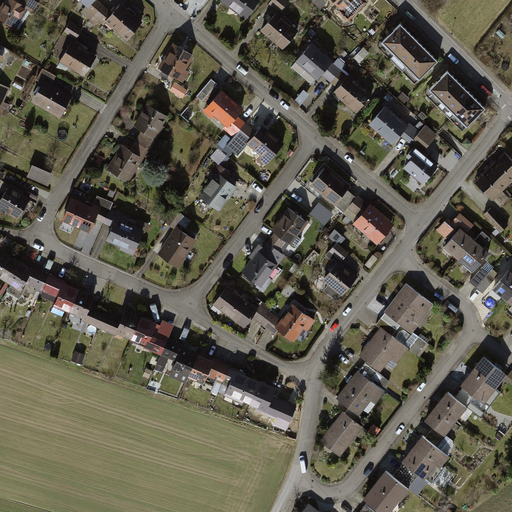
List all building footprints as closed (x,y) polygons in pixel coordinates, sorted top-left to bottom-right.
[(14,0),(4,0),(0,8),(0,18),(18,29),(30,8),(35,11),(40,2),(36,0),(21,0),(20,3),(14,0)] [(113,14),(97,0),(92,0),(89,5),(85,8),(104,24),(107,20),(113,14)] [(228,0),(227,3),(249,18),(260,0),(228,0)] [(282,11),(291,0),(274,0),(272,3),(282,11)] [(312,0),(321,9),(330,1),(328,0),(312,0)] [(372,2),(369,0),(334,0),(354,19),(372,2)] [(113,14),(107,20),(128,39),(142,23),(121,4),(113,14)] [(281,14),(265,32),(285,49),(301,31),(281,14)] [(73,21),(66,30),(78,39),(84,30),(73,21)] [(416,38),(403,25),(381,47),(394,60),(416,38)] [(429,50),(416,38),(394,60),(407,72),(429,50)] [(59,40),(56,51),(64,53),(67,42),(59,40)] [(176,44),(161,67),(179,78),(193,56),(176,44)] [(73,45),(62,62),(85,77),(96,60),(73,45)] [(313,49),(300,65),(321,81),(334,65),(313,49)] [(442,63),(429,50),(407,72),(420,85),(442,63)] [(463,85),(450,72),(430,93),(443,105),(463,85)] [(352,79),(339,95),(360,112),(373,95),(352,79)] [(47,83),(35,101),(60,117),(72,99),(47,83)] [(184,97),(188,90),(176,83),(172,89),(184,97)] [(0,85),(0,109),(9,90),(0,85)] [(476,97),(463,85),(443,105),(456,118),(476,97)] [(223,91),(207,108),(233,131),(242,122),(236,116),(243,109),(223,91)] [(489,110),(476,97),(456,118),(469,130),(489,110)] [(168,117),(149,105),(136,126),(145,131),(155,138),(168,117)] [(385,109),(372,126),(393,143),(407,127),(385,109)] [(263,126),(249,142),(270,160),(283,144),(263,126)] [(145,131),(138,143),(148,149),(155,138),(145,131)] [(148,149),(138,143),(132,152),(142,159),(148,149)] [(128,182),(142,159),(132,152),(122,146),(108,169),(128,182)] [(219,163),(226,156),(221,150),(213,156),(219,163)] [(511,153),(510,152),(493,168),(510,187),(511,184),(511,153)] [(417,153),(404,170),(424,185),(437,169),(417,153)] [(28,177),(50,186),(55,174),(33,165),(28,177)] [(326,168),(312,183),(334,204),(349,189),(326,168)] [(493,168),(475,183),(492,202),(510,187),(493,168)] [(219,176),(203,196),(220,210),(237,191),(219,176)] [(13,193),(4,208),(23,220),(32,204),(13,193)] [(311,213),(326,225),(335,214),(321,202),(311,213)] [(99,215),(72,205),(64,226),(90,236),(99,215)] [(486,214),(502,232),(511,224),(494,206),(486,214)] [(291,208),(274,230),(291,243),(307,221),(291,208)] [(372,208),(359,223),(379,241),(392,227),(372,208)] [(168,222),(175,228),(181,222),(186,227),(191,221),(180,210),(168,222)] [(465,224),(471,229),(476,224),(462,212),(454,222),(461,228),(465,224)] [(120,221),(110,241),(136,252),(145,232),(120,221)] [(438,229),(447,239),(455,231),(446,221),(438,229)] [(179,228),(162,254),(179,265),(196,239),(179,228)] [(336,231),(331,236),(340,244),(345,238),(336,231)] [(485,247),(492,238),(483,231),(476,241),(485,247)] [(463,233),(449,251),(477,273),(491,255),(463,233)] [(268,242),(245,271),(261,284),(284,255),(268,242)] [(330,253),(342,263),(351,252),(338,243),(330,253)] [(0,277),(8,282),(19,263),(6,256),(0,265),(0,277)] [(340,262),(325,278),(331,283),(325,290),(336,300),(357,276),(340,262)] [(21,290),(32,271),(19,263),(8,282),(21,290)] [(488,263),(471,281),(484,292),(500,274),(488,263)] [(61,281),(39,270),(33,283),(54,293),(61,281)] [(498,289),(511,302),(511,301),(511,276),(510,275),(498,289)] [(97,299),(67,285),(55,310),(64,315),(66,310),(87,320),(97,299)] [(409,288),(391,311),(415,329),(433,306),(409,288)] [(229,291),(218,305),(245,326),(256,312),(229,291)] [(294,308),(280,328),(299,340),(312,320),(294,308)] [(120,322),(94,310),(89,323),(115,334),(120,322)] [(135,338),(145,320),(131,313),(121,331),(135,338)] [(149,346),(159,327),(145,320),(135,338),(149,346)] [(384,332),(365,356),(387,373),(406,350),(384,332)] [(200,356),(161,339),(156,350),(179,360),(171,377),(188,384),(200,356)] [(230,367),(202,356),(193,378),(207,384),(211,373),(225,379),(230,367)] [(487,356),(476,370),(499,388),(510,375),(487,356)] [(476,370),(466,383),(488,401),(499,388),(476,370)] [(248,403),(257,380),(237,372),(228,395),(248,403)] [(361,372),(340,399),(363,416),(384,389),(361,372)] [(267,410),(276,388),(257,380),(248,403),(267,410)] [(451,390),(441,405),(460,419),(470,404),(451,390)] [(295,407),(275,399),(269,414),(290,422),(295,407)] [(441,405),(430,419),(450,433),(460,419),(441,405)] [(346,413),(322,442),(338,455),(362,426),(346,413)] [(426,438),(407,462),(429,480),(449,456),(426,438)] [(442,485),(452,475),(446,469),(437,480),(442,485)] [(390,473),(368,500),(383,511),(391,511),(410,489),(390,473)]
